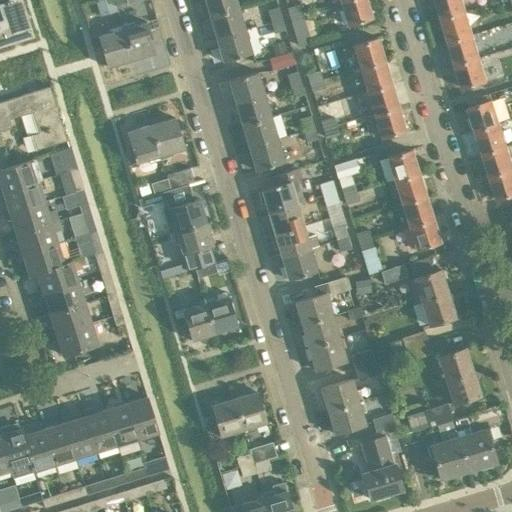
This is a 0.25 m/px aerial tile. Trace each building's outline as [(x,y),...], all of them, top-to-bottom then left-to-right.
[(0,4),(0,11),(3,19),(0,20),(0,46),(32,36),(20,0),(9,0),(10,1),(0,4)] [(114,4),(112,0),(95,0),(100,13),(115,9),(114,4)] [(235,0),(204,0),(209,16),(238,8),(235,0)] [(365,0),(344,0),(339,2),(346,25),(371,17),(365,0)] [(435,0),(441,19),(465,11),(461,0),(435,0)] [(289,17),(302,13),(300,4),(287,8),(289,17)] [(270,23),(280,20),(277,7),(266,10),(270,23)] [(238,8),(209,16),(216,39),(244,30),(238,8)] [(465,11),(441,19),(448,42),(472,34),(465,11)] [(302,13),(289,17),(298,46),(311,42),(302,13)] [(155,19),(145,22),(148,31),(158,28),(155,19)] [(280,20),(270,23),(273,34),(284,31),(280,20)] [(122,29),(131,60),(154,52),(148,31),(145,22),(122,29)] [(131,60),(122,29),(90,39),(93,47),(100,45),(107,67),(131,60)] [(244,30),(216,39),(223,62),(251,53),(244,30)] [(472,34),(448,42),(455,65),(479,58),(472,34)] [(359,68),(384,61),(377,37),(352,44),(359,68)] [(283,42),(272,45),(275,55),(286,52),(283,42)] [(268,58),(271,69),(292,64),(289,52),(268,58)] [(479,58),(455,65),(462,88),(486,81),(479,58)] [(384,61),(359,68),(366,91),(390,84),(384,61)] [(309,82),(322,79),(320,70),(307,74),(309,82)] [(289,88),(300,84),(296,71),(285,74),(289,88)] [(235,104),(264,95),(257,72),(228,81),(235,104)] [(322,79),(309,82),(312,91),(325,87),(322,79)] [(300,84),(289,88),(292,98),(303,95),(300,84)] [(390,84),(366,91),(373,114),(397,107),(390,84)] [(49,86),(0,102),(0,131),(11,128),(8,119),(31,112),(37,132),(31,134),(36,150),(67,140),(49,86)] [(264,95),(235,104),(242,126),(270,117),(264,95)] [(475,131),(499,123),(492,100),(467,108),(475,131)] [(397,107),(373,114),(379,138),(404,131),(397,107)] [(302,132),(313,129),(309,115),(298,119),(302,132)] [(324,129),(335,125),(332,116),(321,120),(324,129)] [(270,117),(242,126),(248,148),(277,140),(270,117)] [(151,126),(160,156),(184,149),(174,119),(151,126)] [(482,154),(507,146),(499,123),(475,131),(482,154)] [(338,134),(335,125),(324,129),(326,137),(338,134)] [(136,163),(160,156),(151,126),(127,133),(136,163)] [(313,129),(302,132),(305,142),(316,139),(313,129)] [(277,140),(248,148),(255,171),(284,162),(277,140)] [(489,177),(511,169),(511,163),(507,146),(482,154),(489,177)] [(68,172),(77,169),(70,147),(61,150),(68,172)] [(393,180),(417,173),(410,150),(386,157),(393,180)] [(334,164),(338,177),(360,170),(356,157),(334,164)] [(0,183),(3,193),(39,181),(32,160),(0,169),(0,183)] [(167,178),(170,188),(187,183),(193,182),(189,168),(166,175),(167,178)] [(264,203),(267,213),(296,204),(302,202),(296,179),(300,178),(297,168),(272,176),(275,185),(260,190),(261,191),(258,192),(261,204),(264,203)] [(77,169),(68,172),(75,193),(83,190),(77,169)] [(511,169),(489,177),(497,200),(511,195),(511,169)] [(417,173),(393,180),(401,203),(424,195),(417,173)] [(162,191),(170,188),(167,178),(150,184),(153,194),(153,193),(162,191)] [(321,196),(332,193),(328,180),(318,184),(321,196)] [(39,181),(3,193),(9,213),(45,202),(39,181)] [(174,231),(205,222),(198,198),(192,200),(187,183),(170,188),(162,191),(165,200),(167,207),(167,208),(161,210),(164,222),(170,220),(174,231)] [(344,196),(356,192),(353,184),(342,187),(344,196)] [(83,190),(75,193),(81,213),(90,210),(83,190)] [(141,208),(165,200),(162,191),(153,193),(153,194),(138,198),(141,208)] [(356,192),(344,196),(347,204),(358,201),(356,192)] [(332,193),(321,196),(325,207),(335,204),(332,193)] [(424,195),(401,203),(408,225),(431,218),(424,195)] [(9,213),(16,234),(52,222),(58,221),(55,211),(49,213),(45,202),(9,213)] [(274,235),(302,226),(296,204),(267,213),(274,235)] [(90,210),(81,213),(88,234),(96,232),(90,210)] [(431,218),(408,225),(415,248),(438,241),(431,218)] [(23,255),(58,243),(52,222),(16,234),(23,255)] [(184,263),(186,270),(194,268),(212,263),(207,246),(212,244),(205,222),(174,231),(169,233),(172,244),(178,243),(184,263)] [(335,241),(345,238),(342,225),(331,228),(335,241)] [(274,235),(281,258),(309,249),(317,247),(314,236),(306,239),(302,226),(274,235)] [(358,241),(369,237),(367,229),(355,232),(358,241)] [(96,232),(88,234),(93,252),(102,249),(96,232)] [(369,237),(358,241),(360,249),(372,246),(369,237)] [(345,238),(335,241),(338,251),(349,248),(345,238)] [(36,273),(64,262),(58,243),(23,255),(29,275),(36,273)] [(102,249),(93,252),(100,275),(109,272),(102,249)] [(309,249),(281,258),(287,280),(316,271),(309,249)] [(64,262),(36,273),(43,294),(78,282),(74,271),(82,269),(79,258),(71,260),(64,262)] [(212,263),(194,268),(197,278),(215,272),(212,263)] [(404,265),(381,272),(385,284),(408,277),(404,265)] [(421,302),(446,294),(439,270),(407,280),(415,304),(421,302)] [(109,272),(100,275),(107,295),(115,293),(109,272)] [(345,276),(326,282),(330,294),(349,288),(345,276)] [(354,282),(355,294),(370,292),(369,280),(354,282)] [(49,314),(84,302),(78,282),(43,294),(49,314)] [(301,326),(333,316),(326,292),(294,301),(301,326)] [(115,293),(107,295),(113,316),(121,313),(115,293)] [(204,302),(213,332),(237,325),(228,294),(204,302)] [(446,294),(421,302),(428,325),(454,317),(446,294)] [(55,334),(91,323),(84,302),(49,314),(55,334)] [(213,332),(204,302),(173,311),(175,319),(185,317),(191,339),(213,332)] [(362,317),(359,308),(346,312),(349,321),(362,317)] [(121,313),(113,316),(120,337),(128,334),(121,313)] [(308,347),(339,338),(333,316),(301,326),(308,347)] [(91,323),(55,334),(62,355),(97,344),(91,323)] [(406,349),(427,343),(423,331),(402,338),(403,340),(405,347),(406,349)] [(339,338),(308,347),(314,369),(346,359),(339,338)] [(403,340),(389,344),(391,352),(405,347),(403,340)] [(410,361),(431,354),(427,343),(406,349),(410,361)] [(445,381),(471,373),(464,349),(438,357),(445,381)] [(353,368),(375,362),(372,351),(350,357),(353,368)] [(375,362),(353,368),(357,381),(379,374),(375,362)] [(471,373),(445,381),(452,403),(478,395),(471,373)] [(327,411),(359,401),(352,379),(320,388),(327,411)] [(233,399),(242,429),(266,422),(257,392),(233,399)] [(125,403),(136,439),(157,432),(146,397),(125,403)] [(242,429),(233,399),(212,405),(219,427),(212,429),(214,438),(242,429)] [(359,401),(327,411),(333,433),(365,424),(359,401)] [(136,439),(125,403),(104,410),(115,445),(136,439)] [(407,415),(412,432),(414,431),(436,424),(452,420),(453,419),(449,403),(407,415)] [(95,451),(115,445),(104,410),(97,412),(94,404),(83,408),(85,416),(84,416),(95,451)] [(372,419),(376,432),(395,427),(391,413),(372,419)] [(95,451),(84,416),(63,422),(74,458),(95,451)] [(469,428),(466,417),(452,421),(455,432),(466,470),(494,461),(488,440),(492,439),(488,428),(484,429),(471,432),(470,427),(469,428)] [(436,424),(442,441),(429,445),(430,446),(426,447),(429,458),(433,456),(439,478),(466,470),(455,432),(452,421),(452,420),(436,424)] [(44,428),(54,464),(74,458),(63,422),(44,428)] [(0,434),(0,438),(9,469),(12,477),(33,471),(31,463),(27,452),(22,435),(23,435),(21,428),(12,431),(10,425),(0,428),(2,434),(0,434)] [(33,471),(54,464),(44,428),(23,435),(22,435),(27,452),(31,463),(33,471)] [(414,431),(412,432),(398,436),(401,445),(416,440),(414,431)] [(370,499),(402,490),(393,462),(385,435),(359,443),(368,470),(362,472),(370,499)] [(0,472),(9,469),(0,438),(0,472)] [(253,464),(268,460),(267,459),(276,456),(272,442),(250,449),(251,454),(250,454),(253,464)] [(253,464),(250,454),(237,458),(240,468),(253,464)] [(166,460),(157,463),(144,467),(147,476),(169,470),(166,460)] [(268,460),(253,464),(256,474),(271,469),(268,460)] [(256,474),(253,464),(240,468),(242,477),(256,474)] [(124,473),(127,483),(147,476),(144,467),(124,473)] [(103,479),(106,489),(127,483),(124,473),(114,476),(103,479)] [(83,486),(86,495),(106,489),(103,479),(83,486)] [(166,487),(163,479),(142,485),(145,494),(166,487)] [(292,511),(283,480),(271,483),(273,490),(262,493),(267,511),(292,511)] [(122,491),(124,500),(145,494),(142,485),(122,491)] [(62,492),(65,501),(86,495),(83,486),(62,492)] [(18,498),(21,507),(42,500),(41,498),(39,491),(18,498)] [(101,498),(104,507),(124,500),(122,491),(101,498)] [(41,498),(42,500),(44,508),(65,501),(62,492),(41,498)] [(267,511),(262,493),(252,496),(253,500),(241,504),(243,511),(267,511)] [(0,511),(3,511),(21,507),(18,498),(0,503),(0,511)] [(80,504),(82,511),(85,511),(104,507),(101,498),(80,504)]
